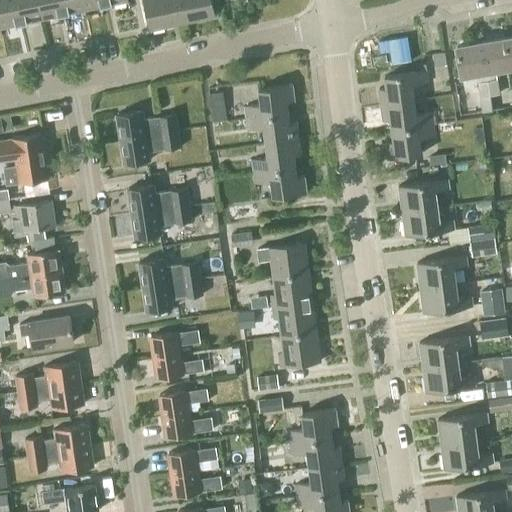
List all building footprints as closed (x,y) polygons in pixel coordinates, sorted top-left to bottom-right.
[(0,0),(0,28),(0,29),(21,24),(15,0),(0,0)] [(15,0),(21,24),(42,20),(37,0),(15,0)] [(37,0),(42,20),(63,15),(59,0),(37,0)] [(59,0),(63,15),(84,10),(81,0),(59,0)] [(81,0),(84,10),(105,6),(103,0),(81,0)] [(143,0),(150,30),(182,23),(176,0),(143,0)] [(176,0),(182,23),(213,17),(209,0),(176,0)] [(495,69),(509,67),(504,39),(481,43),(486,71),(485,71),(487,81),(488,81),(493,111),(502,109),(495,69)] [(485,71),(486,71),(481,43),(457,47),(462,76),(476,73),(483,112),(493,111),(488,81),(487,81),(485,71)] [(445,52),(433,53),(435,66),(447,64),(445,52)] [(382,112),(415,107),(412,85),(428,83),(427,70),(384,76),(386,87),(379,88),(382,112)] [(247,119),(289,114),(287,103),(294,102),(291,85),(259,90),(261,105),(245,107),(247,119)] [(227,120),(223,91),(209,93),(213,122),(227,120)] [(392,134),(434,128),(432,113),(416,115),(415,107),(382,112),(383,120),(390,119),(392,134)] [(121,139),(178,130),(175,114),(143,119),(142,110),(117,114),(121,139)] [(267,144),(299,139),(297,123),(290,124),(289,114),(247,119),(248,131),(265,129),(267,144)] [(419,138),(435,136),(434,128),(392,134),(393,141),(386,142),(388,158),(421,154),(419,138)] [(148,151),(180,147),(178,130),(121,139),(125,163),(150,160),(148,151)] [(15,160),(46,155),(43,132),(1,138),(3,155),(14,154),(15,160)] [(252,173),(296,167),(294,156),(302,155),(299,139),(267,144),(269,159),(251,161),(252,173)] [(447,163),(445,153),(429,155),(430,165),(447,163)] [(7,182),(49,176),(46,155),(15,160),(16,164),(5,166),(7,182)] [(274,198),(307,193),(304,177),(298,178),(296,167),(252,173),(254,185),(272,182),(274,198)] [(402,211),(437,206),(435,191),(448,189),(447,179),(399,185),(402,211)] [(132,212),(189,204),(186,187),(154,192),(153,184),(128,188),(132,212)] [(0,200),(10,199),(8,185),(0,186),(0,200)] [(0,212),(12,211),(10,199),(0,200),(0,212)] [(16,218),(13,219),(15,236),(26,234),(25,228),(52,224),(55,224),(52,200),(15,206),(14,206),(16,218)] [(234,217),(261,214),(259,200),(232,202),(234,217)] [(159,224),(191,220),(189,204),(132,212),(135,236),(161,233),(159,224)] [(405,236),(453,229),(452,219),(439,221),(437,206),(402,211),(405,236)] [(496,236),(494,223),(468,227),(470,240),(496,236)] [(253,244),(252,230),(231,233),(233,247),(253,244)] [(472,257),(497,253),(494,238),(470,241),(472,257)] [(272,278),(309,273),(305,243),(257,250),(258,262),(270,260),(272,278)] [(0,280),(63,271),(59,249),(28,254),(30,264),(11,267),(5,261),(0,261),(0,280)] [(420,287),(455,283),(453,267),(466,266),(465,256),(417,262),(420,287)] [(144,286),(201,278),(198,261),(165,266),(164,258),(141,261),(144,286)] [(35,297),(66,292),(63,271),(0,280),(0,296),(11,295),(13,291),(33,288),(35,297)] [(273,308),(313,302),(309,273),(272,278),(274,296),(271,296),(273,308)] [(170,299),(203,294),(201,278),(144,286),(147,311),(172,307),(170,299)] [(423,313),(472,306),(470,296),(457,298),(455,283),(420,287),(423,313)] [(505,312),(502,288),(480,291),(483,315),(505,312)] [(266,295),(258,296),(260,307),(268,306),(266,295)] [(280,336),(317,332),(313,302),(273,308),(275,320),(277,320),(280,336)] [(250,327),(249,311),(237,312),(238,328),(250,327)] [(5,329),(10,329),(9,316),(0,317),(0,338),(6,338),(5,329)] [(34,348),(74,342),(70,316),(29,323),(21,325),(23,336),(32,335),(34,348)] [(482,339),(509,336),(506,317),(479,320),(482,339)] [(155,357),(180,353),(178,343),(199,340),(198,330),(176,333),(176,331),(152,335),(155,357)] [(280,367),(320,361),(317,332),(280,336),(282,354),(279,355),(280,367)] [(422,367),(458,362),(456,347),(469,345),(468,335),(419,342),(422,367)] [(183,373),(204,370),(202,358),(181,361),(180,353),(155,357),(158,378),(184,375),(183,373)] [(19,391),(81,382),(78,361),(45,365),(47,374),(33,376),(33,372),(16,375),(19,391)] [(218,365),(219,374),(235,371),(234,362),(218,365)] [(426,392),(474,386),(473,376),(459,377),(458,362),(422,367),(426,392)] [(258,390),(279,388),(277,374),(257,376),(258,390)] [(511,393),(511,378),(485,382),(487,398),(511,393)] [(52,407),(84,402),(81,382),(19,391),(21,408),(38,405),(38,401),(50,399),(52,407)] [(164,415),(189,411),(188,402),(208,399),(207,389),(186,392),(186,390),(161,393),(164,415)] [(283,409),(282,396),(257,399),(259,412),(283,409)] [(511,408),(511,396),(488,399),(490,412),(511,408)] [(290,442),(332,437),(331,426),(338,425),(336,409),(303,413),(304,429),(289,431),(290,442)] [(191,430),(213,427),(211,416),(190,419),(189,411),(164,415),(167,436),(192,433),(191,430)] [(441,444),(476,439),(474,424),(487,422),(486,412),(438,419),(441,444)] [(28,453),(90,444),(87,423),(55,428),(56,437),(43,439),(43,435),(26,437),(28,453)] [(310,467),(343,463),(341,447),(333,448),(332,437),(290,442),(292,455),(308,453),(310,467)] [(444,469),(492,463),(491,453),(478,454),(476,439),(441,444),(444,469)] [(61,470),(93,465),(90,444),(28,453),(31,469),(48,467),(47,462),(60,461),(61,470)] [(173,474),(197,470),(196,461),(217,458),(215,448),(195,452),(194,449),(170,452),(173,474)] [(511,471),(511,457),(499,459),(501,473),(511,471)] [(297,495),(339,490),(338,479),(345,478),(343,463),(310,467),(312,481),(295,483),(297,495)] [(200,489),(221,486),(220,476),(198,479),(197,470),(173,474),(176,495),(200,492),(200,489)] [(251,478),(238,479),(240,493),(253,491),(251,478)] [(273,494),(272,482),(260,483),(261,495),(273,494)] [(69,511),(80,511),(99,509),(96,484),(65,488),(65,487),(44,490),(46,502),(67,499),(69,511)] [(493,511),(492,501),(505,499),(504,489),(456,496),(457,511),(493,511)] [(349,511),(348,500),(341,501),(339,490),(297,495),(298,507),(315,505),(316,511),(349,511)] [(256,492),(246,493),(248,509),(258,508),(256,492)] [(0,511),(10,511),(7,493),(0,493),(0,511)]
